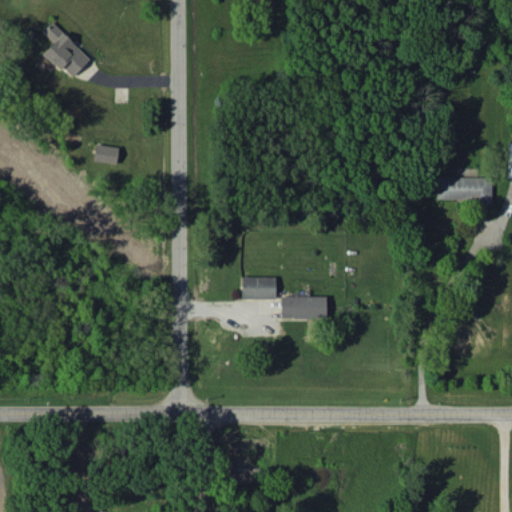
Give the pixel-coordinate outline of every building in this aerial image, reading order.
[(252,0),(253,8),(272,8),(271,0),(252,0)] [(70,78),(89,58),(50,21),(42,31),(53,42),(43,52),(70,78)] [(118,147),(95,143),(92,159),(115,164),(118,147)] [(436,201),(491,200),(490,176),(435,177),(436,201)] [(274,298),(275,276),(240,276),(240,298),(274,298)] [(325,296),(280,295),(280,317),(325,318),(325,296)]
